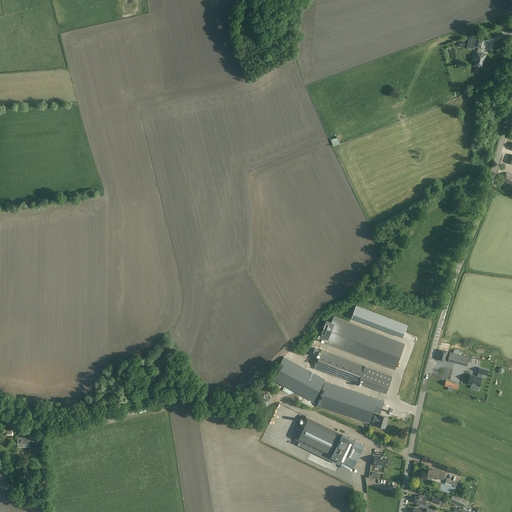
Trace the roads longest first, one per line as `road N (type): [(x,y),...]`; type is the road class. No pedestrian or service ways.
road 1 (track): [(409,455),(277,399),(250,408),(158,394),(0,412)]
road 2 (unclassified): [(401,511),(417,402),(511,114)]
